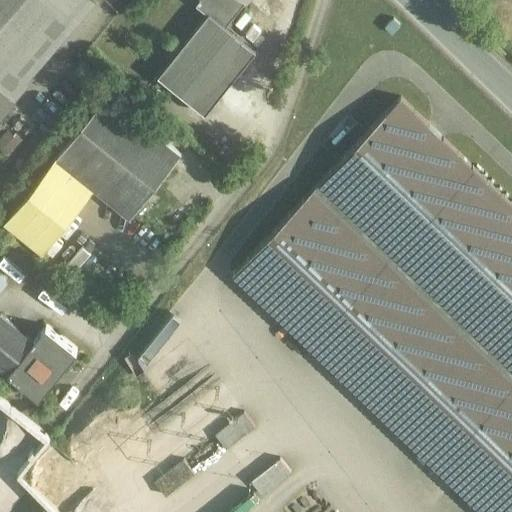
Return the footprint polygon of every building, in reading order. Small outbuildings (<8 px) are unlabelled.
[(0,0),(0,112),(14,96),(10,92),(73,21),(53,4),(54,3),(50,0),(0,0)] [(91,0),(50,0),(54,3),(53,4),(73,21),(91,0)] [(243,1),(240,0),(199,0),(199,1),(201,2),(196,8),(205,15),(223,28),(243,1)] [(205,15),(159,74),(209,113),(257,53),(223,28),(205,15)] [(56,154),(5,217),(43,248),(94,185),(131,215),(181,153),(107,92),(56,154)] [(511,511),(511,202),(402,97),(232,274),(480,511),(511,511)] [(34,338),(0,310),(0,362),(9,370),(34,338)] [(77,348),(47,323),(34,338),(9,370),(40,395),(77,348)]
